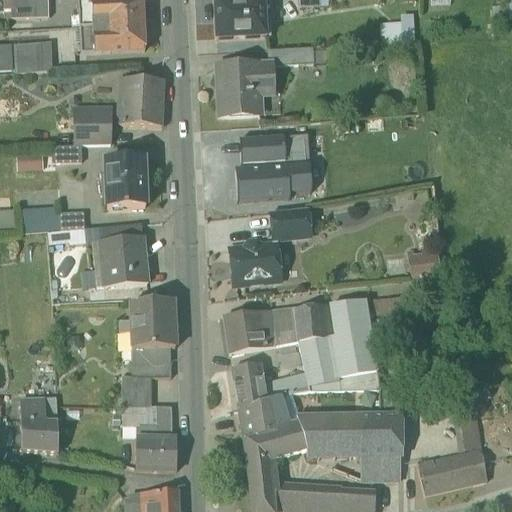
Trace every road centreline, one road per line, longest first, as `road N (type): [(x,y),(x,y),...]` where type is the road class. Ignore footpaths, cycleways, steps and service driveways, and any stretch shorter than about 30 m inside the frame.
road 1 (secondary): [(196,511),(174,0)]
road 2 (track): [(197,490),(0,458)]
